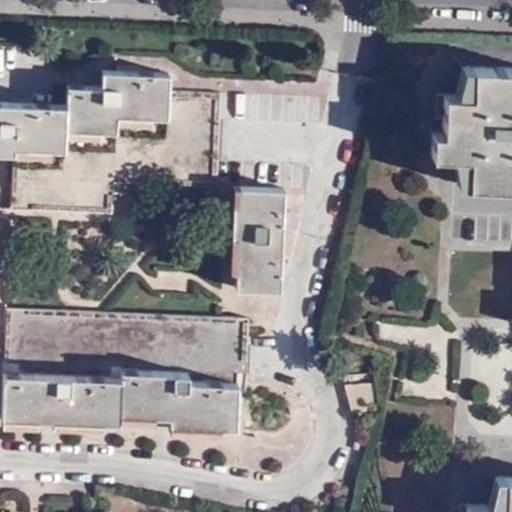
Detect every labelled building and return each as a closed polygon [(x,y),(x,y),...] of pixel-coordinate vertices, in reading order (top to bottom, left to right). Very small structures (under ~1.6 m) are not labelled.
[(511,66),(466,63),(464,91),(456,91),(454,90),(442,90),(442,128),(431,128),(431,153),(452,154),(463,155),(462,182),(481,183),(511,184),(511,66)] [(462,64),(456,91),(464,91),(466,63),(462,64)] [(0,152),(12,153),(11,158),(11,217),(111,220),(112,190),(128,190),(214,193),(215,98),(164,96),(164,78),(126,77),(97,75),(97,91),(64,90),(64,111),(10,108),(0,107),(0,152)] [(457,182),(462,182),(463,155),(452,154),(457,182)] [(225,276),(232,276),(234,192),(228,192),(225,276)] [(279,193),(234,192),(232,276),(231,292),(276,294),(278,232),(279,193)] [(182,318),(68,312),(3,309),(2,335),(0,383),(0,416),(53,419),(114,422),(114,415),(163,418),(163,425),(188,426),(231,429),(234,379),(241,379),(243,341),(245,326),(245,321),(182,318)] [(495,476),(488,502),(500,503),(501,477),(495,476)] [(511,511),(511,477),(501,477),(500,503),(488,502),(466,502),(465,511),(511,511)]
